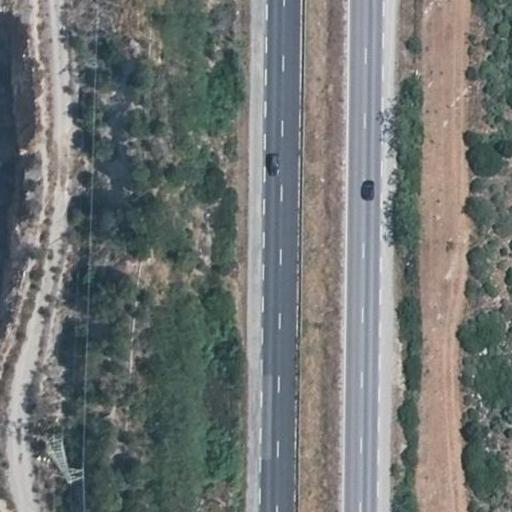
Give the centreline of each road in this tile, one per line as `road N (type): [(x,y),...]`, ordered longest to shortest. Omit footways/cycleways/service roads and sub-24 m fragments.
road 1 (primary): [(360,511),(368,0)]
road 2 (primary): [(285,0),(278,511)]
